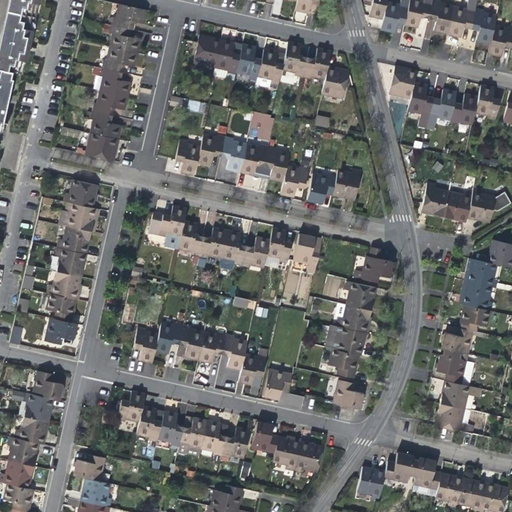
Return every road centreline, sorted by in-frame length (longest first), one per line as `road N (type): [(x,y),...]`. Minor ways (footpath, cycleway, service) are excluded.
road 1 (residential): [(78,368),(367,432)]
road 2 (residential): [(138,178),(158,192),(381,239),(403,229)]
road 3 (residential): [(403,229),(138,178)]
road 4 (residential): [(403,229),(411,329),(367,432)]
road 5 (residential): [(120,174),(78,368)]
road 6 (residential): [(174,5),(361,46)]
road 7 (residential): [(361,46),(403,229)]
road 8 (residential): [(138,178),(174,5)]
road 9 (residential): [(511,80),(361,46)]
road 10 (residential): [(34,149),(68,0)]
road 11 (residential): [(367,432),(511,464)]
road 12 (residential): [(78,368),(48,511)]
road 13 (residential): [(0,297),(31,161)]
